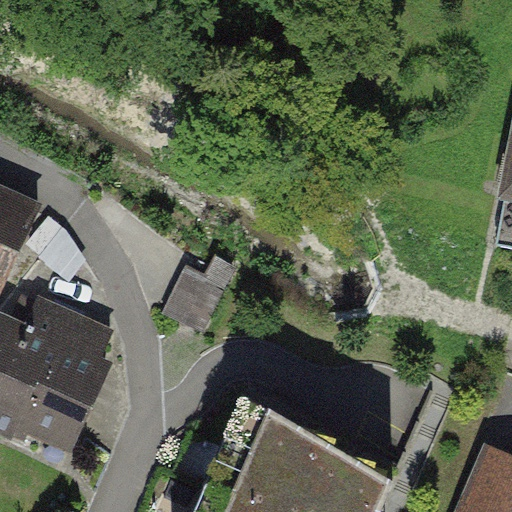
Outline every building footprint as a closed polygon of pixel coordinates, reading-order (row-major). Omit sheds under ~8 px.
[(511,112),(498,183),(508,185),(496,247),(511,250),(511,112)] [(50,199),(0,176),(0,295),(5,298),(50,199)] [(229,280),(189,264),(168,314),(208,331),(229,280)] [(112,353),(4,306),(0,315),(0,431),(66,460),(112,353)] [(235,375),(181,511),(372,511),(392,465),(235,375)] [(511,511),(511,454),(496,449),(472,511),(511,511)]
